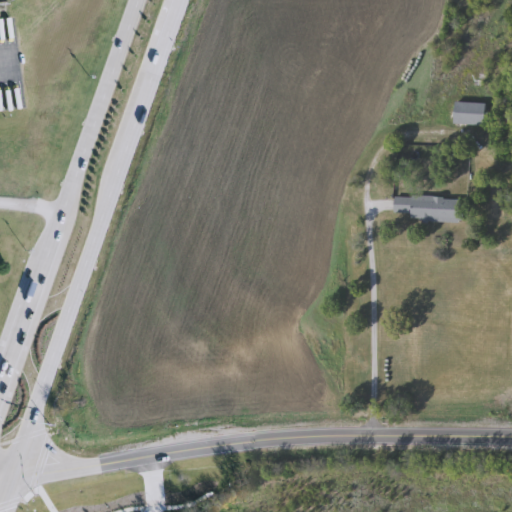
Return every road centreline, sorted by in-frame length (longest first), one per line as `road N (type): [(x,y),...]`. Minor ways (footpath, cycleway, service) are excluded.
road 1 (tertiary): [(4,477),(285,439),(511,437)]
road 2 (primary): [(4,477),(173,0)]
road 3 (primary): [(129,0),(0,356)]
